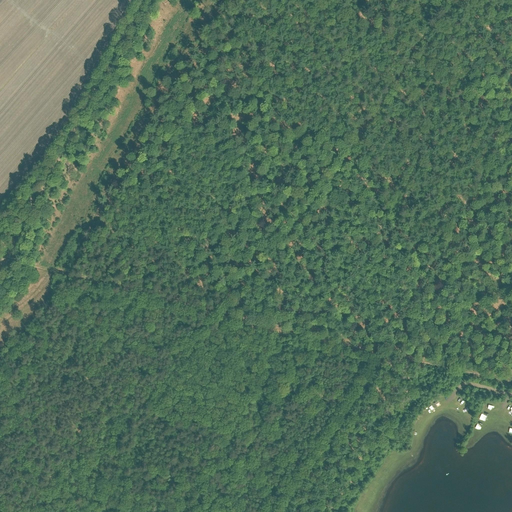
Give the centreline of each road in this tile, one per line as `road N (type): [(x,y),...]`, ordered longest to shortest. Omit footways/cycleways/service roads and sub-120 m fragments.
road 1 (track): [(511,383),(6,257)]
road 2 (track): [(460,0),(438,20),(338,171),(219,308)]
road 3 (track): [(511,273),(384,350),(278,511)]
road 4 (track): [(6,257),(147,0)]
road 5 (track): [(511,123),(420,46),(333,0)]
